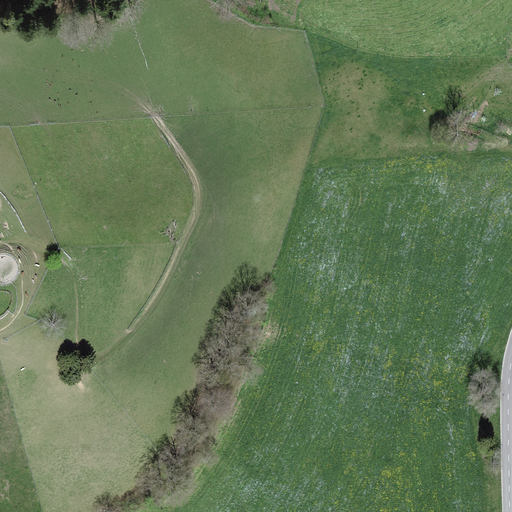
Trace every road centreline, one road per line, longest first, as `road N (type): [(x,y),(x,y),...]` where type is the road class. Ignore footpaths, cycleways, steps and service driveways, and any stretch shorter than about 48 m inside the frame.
road 1 (track): [(306,0),(300,21),(346,43),(435,58),(511,54)]
road 2 (tertiary): [(510,511),(511,358)]
